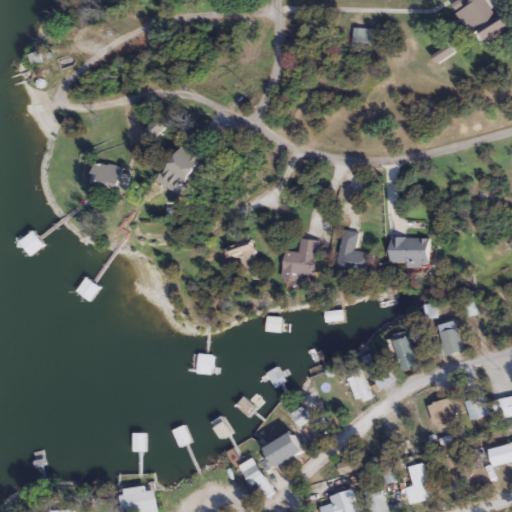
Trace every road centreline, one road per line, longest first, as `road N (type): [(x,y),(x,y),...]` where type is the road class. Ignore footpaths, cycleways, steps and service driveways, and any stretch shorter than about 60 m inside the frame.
road 1 (residential): [(511,129),(406,157),(337,158),(286,148),(254,121),(198,98),(163,92),(60,105),(64,77),(151,21),(276,11)]
road 2 (residential): [(235,511),(293,497),(354,427),(421,380),(511,349)]
road 3 (residential): [(276,0),(271,83),(254,121)]
